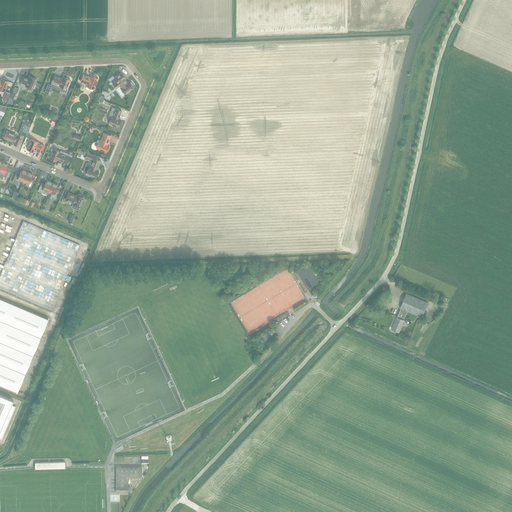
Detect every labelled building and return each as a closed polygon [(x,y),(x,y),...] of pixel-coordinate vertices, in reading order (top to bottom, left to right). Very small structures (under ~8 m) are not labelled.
[(125,78),(121,73),(114,78),(116,81),(112,84),(116,88),(120,85),(121,87),(120,87),(125,94),(126,93),(126,94),(129,92),(129,91),(133,87),(132,86),(133,85),(131,82),(130,83),(129,81),(127,83),(124,79),(125,78)] [(87,76),(83,74),(80,81),(87,84),(87,86),(94,89),(98,78),(96,77),(97,76),(93,75),(93,76),(91,75),(90,78),(87,76)] [(52,81),(51,83),(62,88),(62,87),(66,88),(67,87),(68,88),(69,84),(68,84),(70,79),(63,76),(62,79),(60,78),(54,75),(52,81)] [(20,85),(28,88),(28,87),(33,89),(33,88),(34,88),(35,85),(34,84),(36,79),(29,76),(28,79),(23,77),(21,82),(20,85)] [(0,88),(4,91),(8,81),(7,80),(7,79),(3,78),(3,79),(1,78),(1,80),(0,79),(0,88)] [(13,91),(10,97),(13,98),(16,93),(17,93),(19,88),(15,87),(13,91)] [(121,110),(116,108),(112,107),(108,118),(110,119),(108,123),(118,127),(121,119),(118,118),(121,110)] [(23,129),(21,134),(25,136),(30,123),(26,122),(25,124),(24,124),(22,129),(23,129)] [(16,135),(6,131),(6,132),(5,132),(3,135),(4,136),(3,138),(13,142),(13,141),(15,142),(14,144),(18,146),(21,139),(17,138),(17,139),(15,138),(16,135)] [(99,141),(96,148),(106,152),(107,150),(108,151),(109,147),(108,147),(109,145),(107,144),(111,135),(104,132),(100,141),(99,141)] [(31,139),(27,148),(28,149),(28,150),(32,152),(32,151),(34,151),(34,150),(41,152),(44,145),(37,143),(38,142),(31,139)] [(71,155),(60,150),(60,151),(53,148),(53,149),(52,149),(50,152),(51,152),(49,158),(51,159),(50,160),(54,161),(54,160),(56,161),(57,159),(68,164),(71,157),(70,157),(71,155)] [(89,166),(86,173),(96,177),(96,175),(97,176),(99,172),(98,172),(99,170),(97,169),(100,160),(93,157),(90,166),(89,166)] [(2,161),(0,165),(0,171),(0,172),(0,173),(0,174),(0,177),(5,179),(9,171),(5,170),(8,164),(2,161)] [(20,180),(23,182),(27,172),(21,170),(19,175),(15,174),(12,182),(18,185),(20,180)] [(27,172),(23,182),(26,183),(25,185),(31,188),(34,182),(30,180),(33,174),(27,172)] [(48,192),(52,182),(46,180),(45,184),(41,183),(38,191),(47,195),(48,192)] [(52,182),(48,192),(51,194),(50,196),(56,198),(59,192),(55,191),(58,185),(52,182)] [(73,203),(73,204),(80,207),(84,197),(82,196),(83,195),(79,194),(78,195),(77,194),(76,196),(68,193),(65,199),(73,203)] [(23,221),(0,274),(0,287),(52,310),(79,245),(23,221)] [(292,303),(304,297),(287,267),(262,281),(265,287),(266,294),(266,295),(267,302),(268,302),(270,301),(271,305),(274,305),(275,307),(279,305),(282,311),(282,307),(285,307),(285,309),(287,309),(292,306),(292,303)] [(310,286),(317,282),(308,267),(299,272),(302,277),(303,276),(310,286)] [(406,293),(400,307),(401,308),(407,310),(422,316),(424,311),(428,302),(406,293)] [(0,298),(0,384),(17,392),(48,319),(0,298)] [(404,319),(407,310),(401,308),(397,317),(396,316),(391,328),(399,332),(404,320),(404,319)] [(0,437),(2,439),(15,406),(11,404),(13,400),(0,394),(0,437)] [(115,492),(128,492),(128,479),(142,480),(142,467),(115,466),(115,492)]
